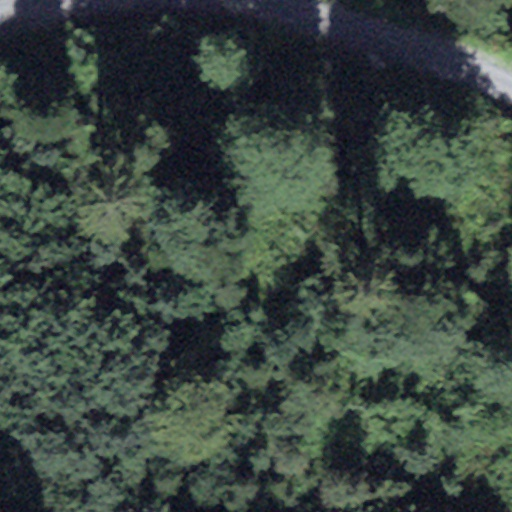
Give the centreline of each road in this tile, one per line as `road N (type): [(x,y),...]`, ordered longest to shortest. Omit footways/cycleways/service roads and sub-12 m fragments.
road 1 (track): [(511,99),(412,56),(199,0)]
road 2 (track): [(184,0),(0,29)]
